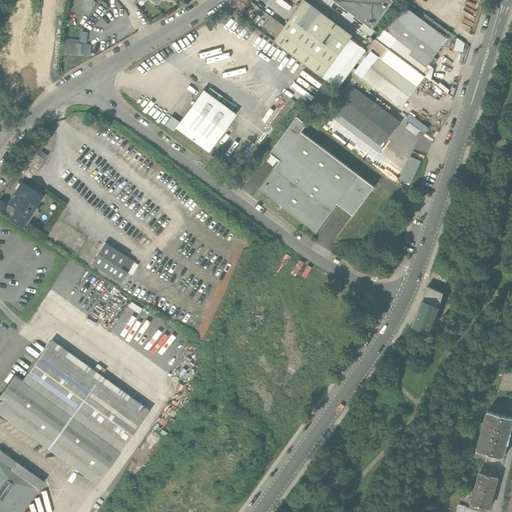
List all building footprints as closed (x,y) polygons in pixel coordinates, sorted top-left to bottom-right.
[(364,42),(305,0),(286,28),(277,40),(275,43),(333,84),(364,42)] [(380,30),(401,1),(399,0),(337,0),(351,10),(360,16),(367,21),(380,30)] [(385,33),(378,42),(425,75),(436,59),(433,57),(451,33),(424,14),(421,17),(408,7),(388,35),(385,33)] [(355,23),(360,16),(351,10),(349,13),(345,11),(343,14),(355,23)] [(277,40),(286,28),(273,18),(271,17),(262,29),(277,40)] [(380,30),(367,21),(361,29),(374,39),(380,30)] [(455,47),(462,49),(465,40),(457,38),(455,47)] [(425,75),(378,42),(375,40),(367,52),(374,57),(359,77),(402,108),(425,75)] [(65,43),(64,56),(91,57),(92,44),(65,43)] [(333,117),(380,150),(401,120),(353,87),(333,117)] [(210,153),(239,115),(226,105),(229,102),(221,96),(218,100),(204,89),(180,121),(172,115),(165,126),(173,132),(176,128),(210,153)] [(270,126),(276,130),(296,103),(290,99),(270,126)] [(425,132),(429,126),(409,114),(406,118),(411,121),(410,123),(425,132)] [(279,162),(258,190),(318,232),(337,205),(354,217),(376,187),(300,133),(304,127),(294,119),(268,154),(279,162)] [(18,170),(30,178),(48,153),(36,145),(18,170)] [(411,183),(421,159),(409,154),(399,178),(411,183)] [(9,218),(22,227),(42,195),(22,182),(8,204),(15,209),(9,218)] [(170,311),(212,254),(187,235),(145,293),(170,311)] [(103,244),(90,265),(124,285),(136,264),(103,244)] [(414,326),(436,334),(450,296),(428,288),(414,326)] [(17,375),(0,400),(0,415),(101,485),(153,412),(53,343),(26,381),(17,375)] [(491,413),(479,452),(500,458),(511,420),(491,413)] [(0,449),(0,511),(28,511),(48,481),(0,449)] [(479,490),(494,494),(498,478),(483,474),(479,490)] [(494,494),(479,490),(475,506),(490,510),(494,494)]
